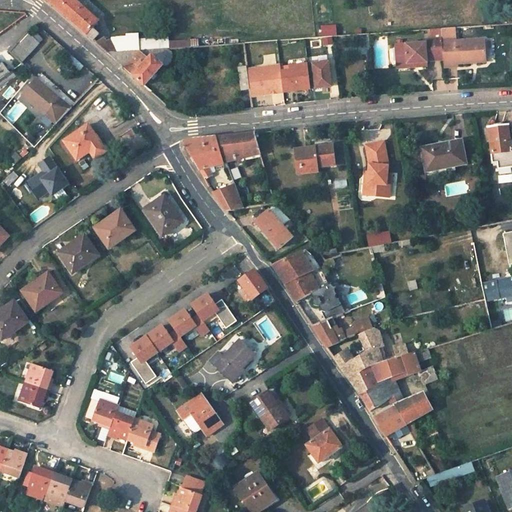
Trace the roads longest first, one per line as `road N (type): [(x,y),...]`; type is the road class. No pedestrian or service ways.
road 1 (unclassified): [(166,129),(511,100)]
road 2 (residential): [(55,441),(95,331),(233,234)]
road 3 (residential): [(0,275),(40,230),(170,148)]
road 4 (unclassified): [(314,343),(422,511)]
road 5 (unclassified): [(25,0),(166,129)]
road 6 (unclassified): [(233,234),(314,343)]
